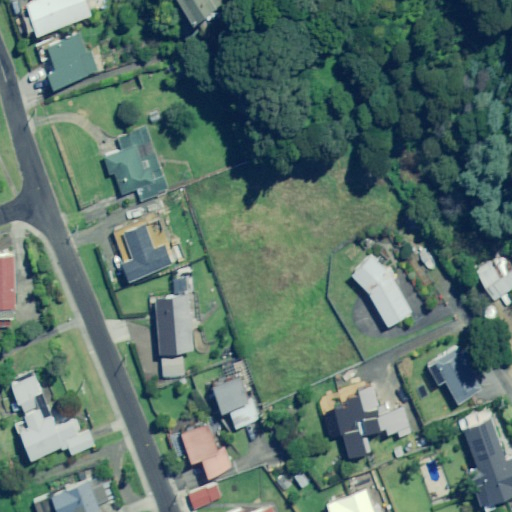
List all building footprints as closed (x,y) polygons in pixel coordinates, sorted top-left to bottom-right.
[(92,13),(87,0),(28,0),(38,30),(92,13)] [(184,0),(194,15),(219,0),(184,0)] [(199,31),(192,17),(179,24),(186,38),(199,31)] [(90,58),(80,31),(49,43),(58,67),(50,70),(55,85),(100,68),(96,56),(90,58)] [(113,172),(115,171),(117,177),(119,176),(125,191),(139,186),(143,199),(157,194),(158,197),(171,192),(147,127),(120,136),(124,148),(107,154),(113,172)] [(511,284),(511,259),(506,248),(477,264),(494,295),(511,284)] [(366,287),(389,322),(412,308),(393,277),(397,275),(391,265),(386,268),(372,253),(354,270),(368,286),(366,287)] [(0,324),(11,325),(11,314),(14,315),(14,305),(17,305),(17,254),(0,254),(0,324)] [(160,326),(161,349),(193,348),(192,325),(195,325),(194,310),(191,310),(191,294),(156,296),(158,326),(160,326)] [(460,400),(483,387),(472,370),(482,364),(471,346),(462,352),(458,345),(428,363),(439,380),(446,376),(460,400)] [(185,374),(184,352),(163,353),(164,375),(185,374)] [(258,417),(241,371),(215,381),(224,406),(230,404),(237,425),(258,417)] [(19,421),(32,456),(60,445),(61,447),(69,444),(72,452),(96,443),(85,416),(57,427),(38,376),(16,384),(28,417),(19,421)] [(381,411),(375,385),(332,395),(343,440),(349,439),(352,453),(367,449),(363,430),(386,425),(387,431),(399,428),(400,434),(412,431),(405,405),(381,411)] [(511,455),(508,458),(493,417),(466,426),(479,463),(470,466),(486,510),(497,506),(495,499),(511,492),(511,455)] [(219,448),(209,420),(171,433),(178,453),(190,449),(192,457),(203,453),(210,472),(231,465),(225,446),(219,448)] [(110,499),(103,480),(90,485),(89,481),(36,500),(40,511),(64,511),(74,508),(75,511),(101,511),(99,503),(110,499)] [(222,497),(217,483),(191,492),(196,507),(222,497)] [(375,511),(368,487),(327,500),(330,511),(375,511)]
